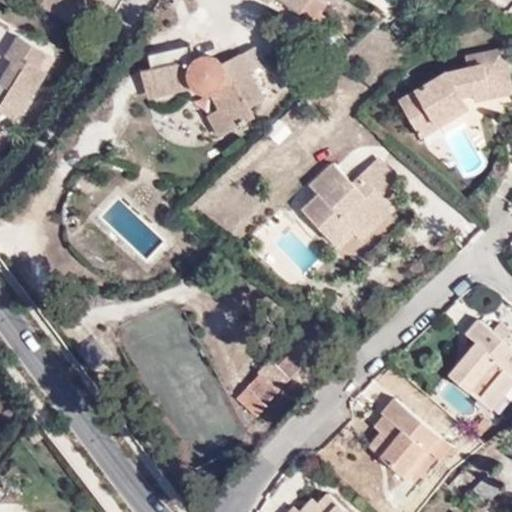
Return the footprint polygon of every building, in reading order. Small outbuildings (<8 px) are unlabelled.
[(104,3),(99,0),(47,0),(89,27),(104,3)] [(317,0),(260,0),(279,0),(315,26),(321,16),(314,9),(318,1),(317,0)] [(38,64),(44,52),(15,33),(2,55),(8,59),(0,71),(0,108),(15,117),(45,69),(38,64)] [(183,40),(140,49),(143,61),(133,65),(141,92),(186,79),(195,85),(202,87),(210,101),(200,108),(215,133),(250,111),(244,100),(270,83),(242,40),(217,55),(211,50),(204,48),(197,47),(190,49),(187,52),(183,40)] [(442,69),(403,92),(393,101),(415,136),(463,107),(456,93),(467,90),(505,79),(498,46),(461,55),(462,65),(442,69)] [(470,101),(508,91),(505,79),(467,90),(470,101)] [(480,175),(478,158),(461,159),(462,177),(480,175)] [(347,181),(330,162),(305,187),(310,192),(295,207),(331,245),(349,229),(354,235),(377,214),(363,200),(372,190),(356,173),(347,181)] [(363,200),(377,214),(386,205),(372,190),(363,200)] [(511,363),(511,349),(472,317),(460,333),(472,344),(445,375),(485,408),(511,376),(511,375),(506,370),(511,363)] [(260,400),(309,347),(302,340),(297,346),(287,337),(231,396),(250,415),(263,403),(260,400)] [(473,405),(443,380),(430,395),(462,419),(473,405)] [(403,479),(424,452),(436,438),(389,399),(377,413),(380,416),(369,429),(375,434),(364,448),(403,479)] [(225,431),(238,426),(230,407),(217,413),(225,431)] [(435,461),(447,447),(436,438),(424,452),(435,461)] [(290,510),(284,505),(277,511),(339,511),(318,492),(308,503),(302,498),(290,510)]
